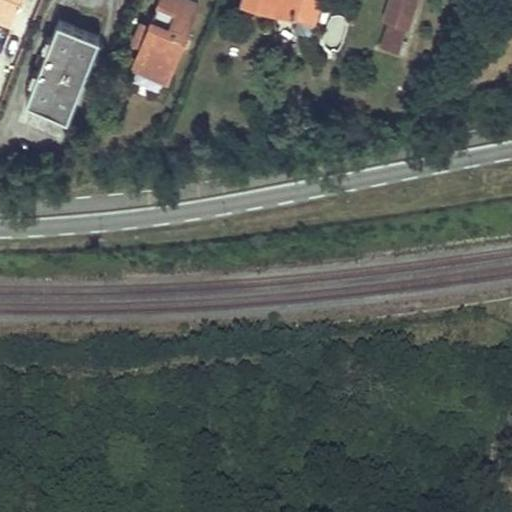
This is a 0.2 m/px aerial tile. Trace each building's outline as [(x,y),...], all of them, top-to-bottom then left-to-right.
[(0,0),(0,16),(14,22),(22,0),(0,0)] [(142,45),(138,54),(135,63),(168,77),(199,2),(193,0),(160,0),(151,23),(142,45)] [(295,29),(303,32),(311,34),(321,0),(244,0),(299,17),(295,29)] [(389,19),(385,32),(381,45),(400,51),(416,0),(390,0),(385,18),(389,19)] [(28,98),(49,106),(69,114),(101,36),(61,20),(28,98)] [(142,45),(151,23),(143,20),(133,42),(142,45)] [(441,71),(429,68),(416,65),(409,96),(434,102),(441,71)]
